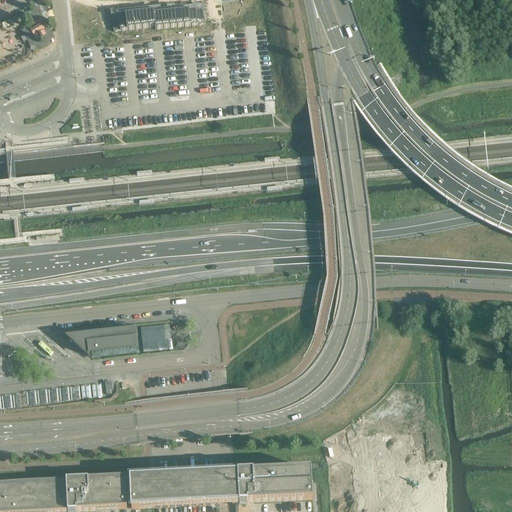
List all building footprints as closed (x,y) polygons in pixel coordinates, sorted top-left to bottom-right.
[(205,25),(203,10),(203,9),(154,15),(154,12),(112,17),(113,26),(114,32),(155,27),(155,31),(205,25)] [(43,19),(28,27),(37,42),(47,36),(52,33),(43,19)] [(169,326),(141,328),(143,350),(171,347),(169,326)] [(137,330),(68,337),(74,343),(73,343),(74,343),(74,344),(88,356),(89,356),(89,357),(89,356),(92,356),(137,351),(139,351),(137,341),(138,341),(137,330)] [(362,436),(351,449),(353,487),(360,486),(361,498),(353,498),(353,511),(434,511),(432,466),(425,466),(424,433),(362,436)] [(226,475),(130,480),(132,510),(154,508),(217,505),(228,505),(236,504),(240,504),(240,505),(248,505),(248,504),(313,501),(311,470),(226,475)] [(130,480),(0,485),(0,511),(81,511),(132,510),(130,480)]
